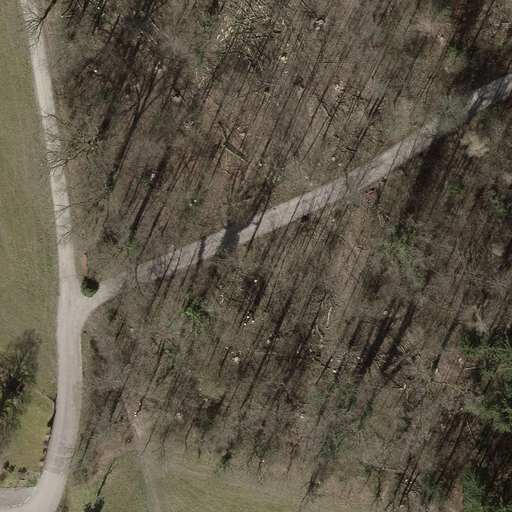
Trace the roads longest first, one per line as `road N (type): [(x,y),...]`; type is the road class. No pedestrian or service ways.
road 1 (unclassified): [(511,84),(355,179),(71,304)]
road 2 (track): [(71,304),(26,0)]
road 3 (residential): [(37,511),(55,473),(70,395),(71,304)]
